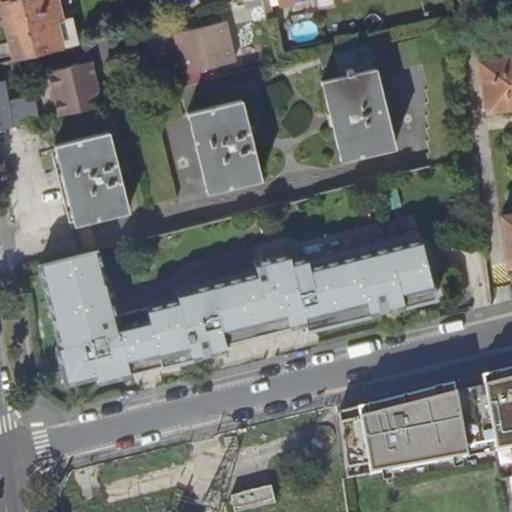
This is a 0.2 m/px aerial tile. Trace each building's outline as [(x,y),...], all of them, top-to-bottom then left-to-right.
[(3,0),(1,1),(16,60),(79,45),(73,17),(63,19),(58,0),(3,0)] [(264,0),(242,0),(245,9),(266,4),(264,0)] [(264,0),(266,4),(267,10),(269,17),(275,16),(272,1),(271,0),(278,0),(280,4),(295,1),(294,0),(264,0)] [(245,9),(246,14),(267,10),(266,4),(245,9)] [(202,28),(212,68),(234,63),(225,23),(202,28)] [(175,34),(184,75),(212,68),(202,28),(175,34)] [(393,47),(400,72),(424,67),(418,41),(393,47)] [(335,128),(343,162),(397,149),(372,42),(334,51),(340,78),(325,82),(332,115),(329,116),(332,129),(335,128)] [(511,57),(481,61),(488,111),(511,107),(511,57)] [(424,67),(430,91),(428,91),(431,104),(428,105),(431,116),(428,117),(431,129),(428,130),(431,142),(429,143),(431,155),(429,156),(432,168),(457,162),(455,150),(457,149),(455,137),(456,136),(454,124),(457,124),(454,112),(456,111),(454,98),(456,98),(454,86),(456,85),(450,60),(424,67)] [(49,71),(60,115),(103,106),(92,62),(49,71)] [(0,81),(0,129),(42,120),(36,95),(9,101),(5,80),(0,81)] [(155,100),(161,125),(173,123),(173,121),(185,119),(179,94),(167,96),(168,98),(155,100)] [(189,114),(208,194),(262,181),(254,147),(257,146),(254,133),(251,134),(243,101),(189,114)] [(161,125),(135,132),(153,207),(179,201),(161,125)] [(56,146),(75,226),(129,213),(121,178),(123,178),(120,165),(118,165),(109,132),(56,146)] [(511,215),(502,217),(508,265),(511,264),(511,215)] [(101,249),(40,265),(60,347),(57,348),(64,378),(72,381),(97,376),(98,382),(227,350),(226,343),(305,323),(307,330),(437,298),(419,229),(301,258),(300,251),(255,262),(258,272),(177,292),(179,299),(116,314),(101,249)] [(511,366),(340,411),(349,477),(469,461),(467,452),(495,449),(497,457),(511,455),(511,366)]
